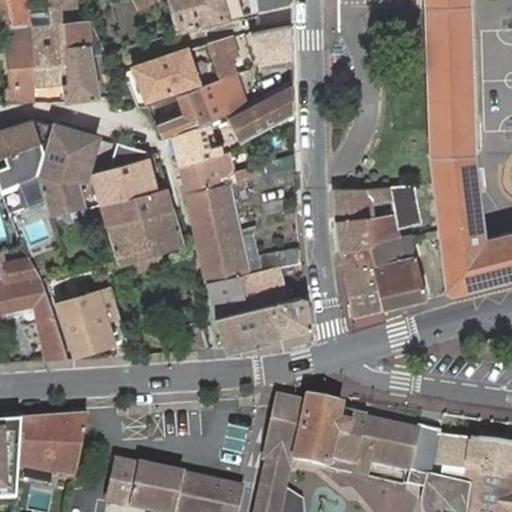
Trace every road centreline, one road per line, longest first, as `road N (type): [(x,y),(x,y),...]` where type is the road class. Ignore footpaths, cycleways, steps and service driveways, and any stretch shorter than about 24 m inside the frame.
road 1 (residential): [(335,355),(317,228),(309,0)]
road 2 (tertiary): [(0,385),(272,370),(335,355)]
road 3 (unknown): [(140,141),(124,64),(131,50),(309,9)]
road 4 (tertiary): [(335,355),(511,304)]
road 5 (residential): [(335,355),(371,375),(511,397)]
road 6 (residential): [(0,111),(168,148)]
